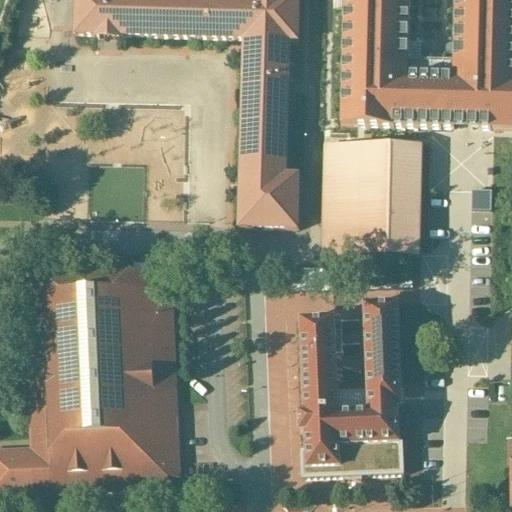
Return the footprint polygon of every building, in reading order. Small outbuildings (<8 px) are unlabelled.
[(237,0),(78,0),(77,38),(98,38),(98,41),(119,41),(119,39),(246,43),(240,231),(296,232),(297,181),(284,181),(288,44),(296,44),(297,2),(290,1),(237,0)] [(343,0),(339,124),(511,129),(511,0),(451,0),(450,56),(404,54),(405,0),(343,0)] [(419,151),(325,149),(323,258),(368,259),(367,263),(372,263),(372,259),(417,260),(418,260),(418,259),(417,259),(417,238),(419,238),(417,238),(418,217),(419,217),(419,216),(418,216),(418,195),(420,195),(418,195),(419,174),(420,174),(420,173),(419,173),(419,152),(421,152),(419,152),(419,151)] [(149,275),(43,279),(43,293),(45,337),(27,338),(26,338),(33,498),(140,493),(140,482),(179,480),(171,297),(150,298),(149,275)] [(43,293),(25,293),(27,338),(45,337),(43,293)] [(409,297),(410,333),(433,332),(431,296),(409,297)] [(334,322),(301,324),(305,418),(299,418),(300,436),(305,436),(306,454),(301,455),(302,483),(404,479),(402,446),(399,446),(398,414),(395,414),(395,411),(402,411),(398,308),(365,309),(369,415),(338,417),(334,322)]
